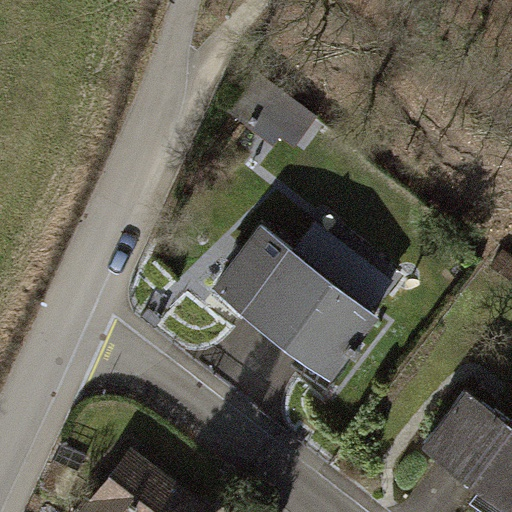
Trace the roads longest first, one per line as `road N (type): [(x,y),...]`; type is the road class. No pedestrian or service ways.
road 1 (unclassified): [(76,309),(159,105),(186,0)]
road 2 (residential): [(331,511),(76,309)]
road 3 (unclassified): [(0,463),(76,309)]
road 4 (track): [(159,105),(268,0)]
